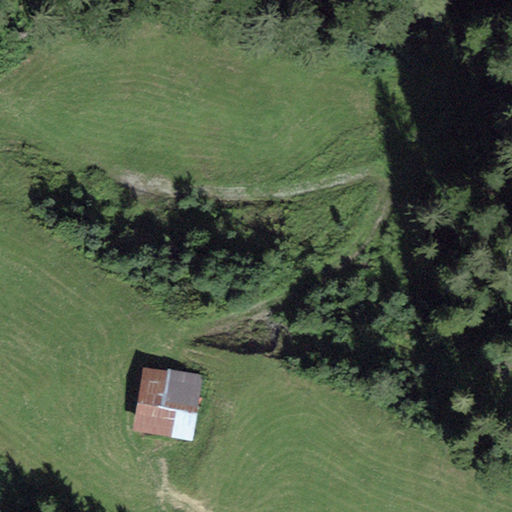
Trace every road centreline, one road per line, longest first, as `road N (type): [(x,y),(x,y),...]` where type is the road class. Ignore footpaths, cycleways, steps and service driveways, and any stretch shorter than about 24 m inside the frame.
road 1 (track): [(0,106),(124,175),(190,190),(273,195),(364,173),(385,183),(387,206),(375,238),(323,290),(188,340)]
road 2 (track): [(0,368),(108,444),(156,457)]
